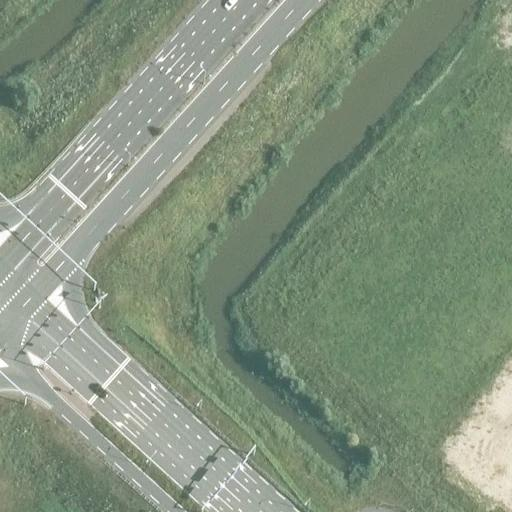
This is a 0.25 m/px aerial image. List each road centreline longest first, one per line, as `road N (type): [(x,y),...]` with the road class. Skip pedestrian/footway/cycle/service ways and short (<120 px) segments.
road 1 (secondary): [(28,301),(301,0)]
road 2 (secondary): [(239,0),(0,265)]
road 3 (secondary): [(260,511),(28,301)]
road 4 (secondary): [(0,345),(177,511)]
